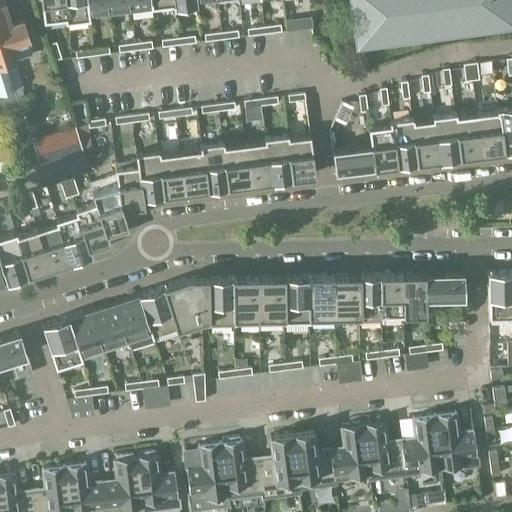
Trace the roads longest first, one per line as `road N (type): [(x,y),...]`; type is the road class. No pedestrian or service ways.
road 1 (residential): [(511,177),(180,219),(156,247)]
road 2 (residential): [(156,247),(511,245)]
road 3 (residential): [(0,302),(156,247)]
